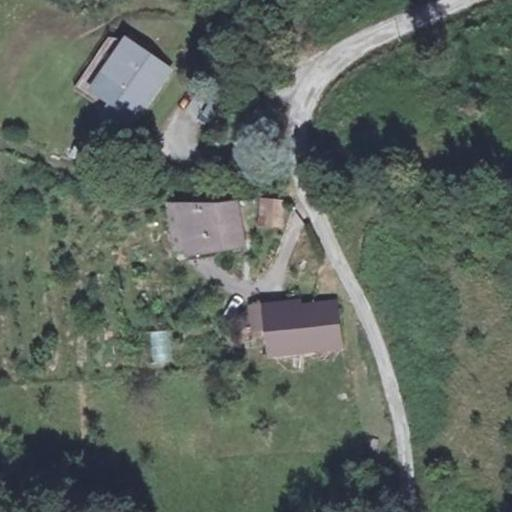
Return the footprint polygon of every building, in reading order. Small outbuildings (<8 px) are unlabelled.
[(210,19),(209,32),(236,34),(237,21),(210,19)] [(108,121),(133,136),(171,73),(125,46),(111,71),(96,96),(116,108),(108,121)] [(222,79),(239,85),(249,56),(232,50),(222,79)] [(199,212),(181,211),(187,260),(244,252),(238,206),(199,212)] [(273,206),(273,220),(289,221),(289,206),(273,206)] [(176,262),(187,260),(181,211),(167,211),(176,262)] [(322,352),(318,314),(277,318),(274,309),(258,310),(261,334),(275,333),(277,357),(322,352)] [(336,312),(318,314),(322,352),(339,350),(336,312)] [(169,363),(166,331),(149,332),(152,365),(169,363)]
